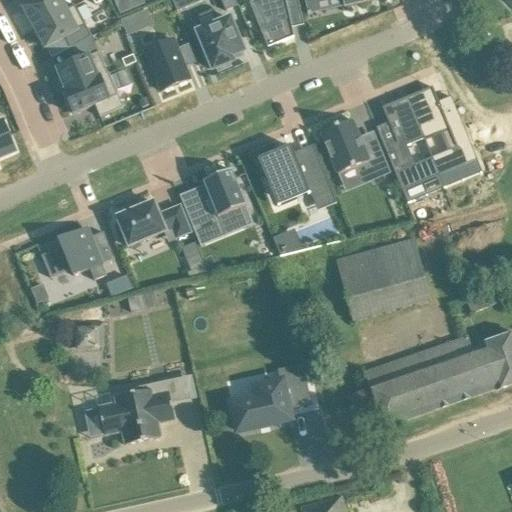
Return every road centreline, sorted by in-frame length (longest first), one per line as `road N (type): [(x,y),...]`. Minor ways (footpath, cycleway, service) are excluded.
road 1 (residential): [(60,173),(406,37)]
road 2 (unclassified): [(174,511),(429,451),(511,422)]
road 3 (residential): [(0,48),(60,173)]
